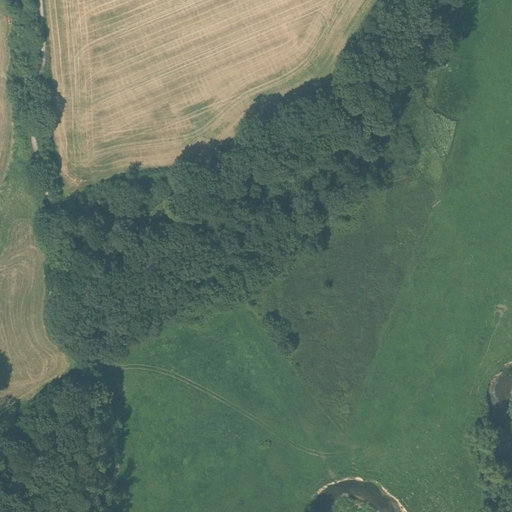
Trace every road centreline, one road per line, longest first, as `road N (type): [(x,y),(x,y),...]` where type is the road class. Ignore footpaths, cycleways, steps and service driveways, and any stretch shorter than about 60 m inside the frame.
road 1 (unknown): [(91,355),(103,324),(156,264),(175,199),(348,120),(380,84),(427,0)]
road 2 (track): [(101,380),(91,355),(48,318),(57,279),(34,139),(40,0)]
road 3 (track): [(111,511),(116,459),(101,380)]
